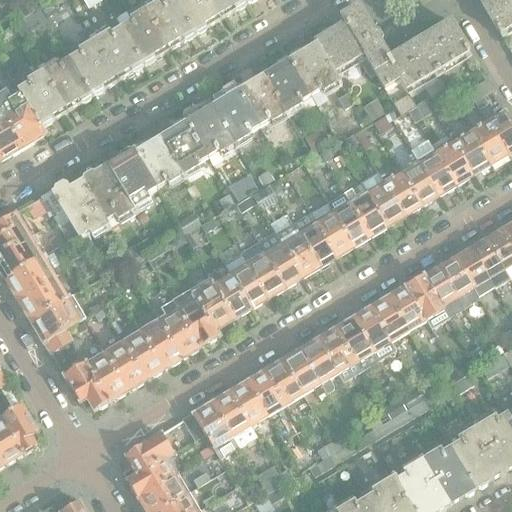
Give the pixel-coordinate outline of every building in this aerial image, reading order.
[(43,8),(37,0),(27,0),(36,13),(43,8)] [(102,3),(100,0),(82,0),(89,11),(102,3)] [(144,68),(195,37),(172,0),(169,0),(158,7),(156,4),(132,18),(134,21),(121,29),(132,49),(144,68)] [(246,7),(242,0),(172,0),(195,37),(246,7)] [(511,0),(490,0),(481,6),(500,37),(506,33),(511,42),(511,41),(511,0)] [(401,82),(389,61),(386,57),(384,54),(387,52),(385,47),(383,43),(382,42),(381,43),(377,36),(374,36),(368,26),(358,10),(342,19),(346,26),(344,27),(365,61),(367,66),(363,69),(370,79),(374,77),(383,92),(400,82),(401,82)] [(144,68),(132,49),(121,29),(115,19),(89,35),(93,41),(82,48),(83,52),(69,60),(92,99),(144,68)] [(33,38),(23,21),(14,26),(24,43),(33,38)] [(470,57),(450,24),(418,43),(438,76),(470,57)] [(334,80),(365,61),(344,27),(288,61),(310,97),(320,91),(323,95),(338,86),(334,80)] [(438,76),(418,43),(389,61),(401,82),(409,97),(415,94),(413,91),(438,76)] [(41,130),(92,99),(69,60),(58,67),(56,64),(31,79),(33,82),(19,91),(22,95),(21,96),(41,130)] [(297,105),(310,97),(288,61),(236,92),(259,128),(270,122),(272,125),(299,109),(297,105)] [(475,104),(492,94),(485,83),(467,94),(460,98),(453,87),(442,94),(448,105),(452,103),(458,114),(473,105),(475,104)] [(247,135),(259,128),(236,92),(185,123),(207,160),(219,153),(221,156),(250,139),(247,135)] [(45,136),(41,130),(21,96),(12,101),(7,93),(0,97),(0,113),(23,150),(45,136)] [(353,107),(346,96),(337,102),(344,112),(353,107)] [(416,109),(409,97),(408,96),(393,105),(400,119),(408,114),(416,109)] [(385,115),(377,100),(363,109),(372,123),(385,115)] [(435,112),(428,101),(417,107),(424,119),(435,112)] [(423,120),(416,109),(408,114),(415,125),(417,124),(423,120)] [(441,110),(435,114),(439,122),(446,118),(441,110)] [(0,163),(23,150),(0,113),(0,163)] [(397,120),(393,113),(388,115),(393,123),(397,120)] [(511,155),(511,126),(505,114),(497,119),(494,115),(484,120),(507,158),(511,155)] [(394,129),(387,117),(373,126),(380,137),(394,129)] [(507,158),(484,120),(468,131),(490,168),(507,158)] [(197,166),(207,160),(185,123),(133,154),(156,191),(168,184),(170,187),(199,170),(197,166)] [(490,168),(468,131),(450,141),(473,179),(490,168)] [(327,149),(317,132),(304,140),(314,157),(327,149)] [(363,132),(355,138),(359,144),(364,153),(373,148),(363,132)] [(355,138),(354,137),(354,136),(347,140),(352,148),(359,144),(355,138)] [(473,179),(450,141),(433,152),(456,189),(473,179)] [(456,189),(433,152),(427,142),(411,152),(417,162),(416,163),(439,199),(456,189)] [(312,160),(308,153),(299,159),(303,166),(312,160)] [(332,161),(327,153),(320,157),(325,165),(332,161)] [(156,191),(133,154),(123,160),(122,164),(119,166),(115,165),(100,174),(99,178),(96,180),(92,179),(82,185),(107,225),(117,218),(119,221),(150,202),(149,199),(158,194),(156,191)] [(325,167),(319,158),(304,167),(310,176),(325,167)] [(439,199),(416,163),(408,168),(409,171),(402,176),(421,210),(439,199)] [(404,220),(377,174),(360,185),(367,197),(388,230),(404,220)] [(421,210),(402,176),(396,179),(393,175),(383,182),(378,174),(377,174),(404,220),(421,210)] [(259,191),(250,176),(235,184),(244,200),(259,191)] [(107,225),(82,185),(69,193),(66,188),(63,187),(52,194),(78,237),(81,241),(91,235),(93,238),(109,228),(107,225)] [(201,197),(195,186),(190,189),(197,199),(201,197)] [(277,200),(269,187),(252,197),(259,210),(277,200)] [(197,199),(190,189),(186,191),(193,202),(197,199)] [(388,230),(367,197),(358,202),(351,192),(344,196),(348,203),(370,240),(388,230)] [(78,237),(52,194),(27,209),(34,220),(48,212),(58,230),(67,244),(78,237)] [(235,207),(229,196),(218,202),(224,213),(235,207)] [(240,216),(256,207),(252,199),(236,208),(240,216)] [(370,240),(348,203),(342,207),(344,211),(333,217),(353,250),(370,240)] [(353,250),(333,217),(326,206),(310,216),(336,261),(353,250)] [(44,260),(17,215),(0,224),(0,272),(6,282),(44,260)] [(201,226),(192,215),(179,225),(187,236),(201,226)] [(336,261),(310,216),(293,226),(319,271),(336,261)] [(206,235),(222,225),(223,224),(218,217),(201,227),(206,235)] [(511,225),(501,232),(511,249),(511,225)] [(319,271),(293,226),(275,236),(302,281),(319,271)] [(188,243),(186,239),(182,232),(170,240),(177,250),(188,243)] [(511,282),(511,249),(501,232),(486,241),(505,273),(511,283),(511,282)] [(302,281),(275,236),(274,235),(258,245),(285,291),(302,281)] [(505,273),(486,241),(470,251),(490,282),(505,273)] [(285,291),(258,245),(240,255),(240,256),(268,302),(285,291)] [(490,282),(470,251),(456,259),(479,299),(494,290),(490,282)] [(268,302),(240,256),(238,256),(233,258),(231,260),(229,262),(226,264),(224,267),(231,278),(231,279),(251,312),(268,302)] [(479,299),(456,259),(439,270),(463,311),(479,301),(478,299),(479,299)] [(69,302),(44,260),(6,282),(32,325),(69,302)] [(463,311),(439,270),(423,279),(445,314),(449,320),(463,311)] [(231,279),(215,288),(215,289),(234,322),(251,312),(231,279)] [(445,314),(423,279),(405,289),(426,325),(445,314)] [(234,322),(215,289),(215,288),(211,281),(190,293),(215,333),(234,322)] [(426,325),(405,289),(388,300),(409,335),(426,325)] [(215,333),(190,293),(172,304),(183,321),(182,325),(187,333),(190,333),(200,350),(207,345),(210,346),(216,342),(217,340),(218,339),(215,333)] [(68,332),(88,320),(75,298),(69,302),(32,325),(44,346),(68,332)] [(409,335),(388,300),(371,310),(392,346),(409,335)] [(187,333),(182,325),(183,321),(172,304),(161,310),(165,317),(158,321),(165,332),(164,336),(169,344),(172,344),(181,361),(189,356),(192,357),(198,353),(198,351),(200,350),(190,333),(187,333)] [(92,317),(102,311),(98,305),(88,311),(92,317)] [(392,346),(371,310),(353,321),(374,357),(392,346)] [(106,317),(102,311),(94,317),(98,323),(106,317)] [(181,361),(172,344),(169,344),(164,336),(165,332),(158,321),(140,333),(146,344),(145,348),(149,355),(153,355),(163,372),(171,367),(173,368),(180,364),(180,362),(181,361)] [(374,357),(353,321),(336,331),(357,367),(360,373),(369,368),(365,362),(374,357)] [(122,334),(115,323),(111,325),(117,336),(122,334)] [(357,367),(336,331),(317,342),(338,378),(357,367)] [(73,343),(71,341),(73,340),(68,332),(44,346),(50,356),(59,351),(73,343)] [(163,372),(153,355),(149,355),(145,348),(146,344),(140,333),(122,344),(128,354),(127,358),(132,366),(135,367),(145,383),(152,378),(155,379),(161,375),(162,373),(163,372)] [(84,350),(76,338),(73,340),(71,341),(73,343),(79,353),(84,350)] [(338,378),(317,342),(300,353),(325,395),(326,397),(332,393),(334,391),(334,388),(330,383),(338,378)] [(145,383),(135,367),(132,366),(127,358),(128,354),(122,344),(104,355),(110,365),(108,369),(113,377),(117,378),(127,394),(134,389),(137,390),(143,386),(144,383),(145,383)] [(503,354),(499,347),(490,352),(494,359),(503,354)] [(485,359),(479,348),(470,353),(477,364),(485,359)] [(64,361),(59,351),(50,356),(56,366),(64,361)] [(511,368),(511,354),(510,351),(502,356),(510,370),(511,368)] [(325,395),(300,353),(282,363),(304,399),(313,393),(318,400),(325,395)] [(127,394),(117,378),(113,377),(108,369),(110,365),(104,355),(85,366),(92,377),(91,380),(95,388),(99,388),(109,405),(116,400),(119,401),(125,397),(126,394),(127,394)] [(472,372),(463,357),(452,364),(461,379),(472,372)] [(487,381),(508,367),(501,357),(480,371),(487,381)] [(304,399),(282,363),(264,374),(285,410),(304,399)] [(109,405),(99,388),(95,388),(91,380),(92,377),(85,366),(64,379),(80,405),(82,404),(86,412),(91,408),(94,413),(98,411),(101,411),(107,408),(108,405),(109,405)] [(285,410),(264,374),(247,384),(268,420),(285,410)] [(474,388),(467,377),(452,386),(458,397),(474,388)] [(443,392),(442,391),(436,380),(419,390),(426,402),(443,392)] [(268,420),(247,384),(229,395),(256,440),(257,439),(251,430),(268,420)] [(419,393),(403,402),(408,410),(424,401),(419,393)] [(256,440),(229,395),(212,406),(239,451),(256,440)] [(437,408),(432,399),(426,403),(430,411),(437,408)] [(399,401),(383,411),(383,412),(384,414),(389,423),(390,422),(396,419),(403,415),(406,413),(400,402),(399,401)] [(429,411),(424,402),(417,406),(422,415),(427,412),(429,411)] [(239,451),(212,406),(194,416),(206,437),(214,451),(220,462),(239,451)] [(422,415),(417,406),(410,410),(415,419),(422,415)] [(37,435),(22,409),(2,421),(13,439),(11,441),(21,456),(21,457),(24,455),(27,456),(33,452),(33,450),(36,448),(35,446),(37,445),(38,441),(35,436),(37,435)] [(415,419),(410,410),(407,412),(406,413),(403,415),(408,424),(415,419)] [(385,425),(389,423),(384,414),(368,424),(373,433),(374,432),(380,429),(385,425)] [(408,424),(403,415),(396,419),(401,428),(408,424)] [(206,437),(194,416),(183,423),(195,444),(206,437)] [(401,428),(396,419),(390,422),(396,431),(401,428)] [(511,427),(507,419),(498,424),(495,419),(477,430),(472,422),(454,433),(456,436),(447,441),(451,449),(476,491),(478,490),(481,491),(487,488),(488,484),(511,469),(511,427)] [(21,456),(11,441),(13,439),(2,421),(0,422),(0,462),(3,467),(5,465),(8,467),(15,463),(15,460),(21,456)] [(396,431),(390,422),(389,423),(385,425),(390,434),(396,431)] [(390,434),(385,425),(380,429),(385,438),(390,434)] [(365,436),(360,428),(350,434),(355,442),(365,436)] [(385,438),(380,429),(374,432),(379,441),(385,438)] [(414,437),(410,430),(403,434),(407,441),(414,437)] [(379,441),(374,432),(373,433),(372,433),(369,435),(374,444),(379,441)] [(374,444),(369,435),(362,439),(368,448),(374,444)] [(126,482),(167,457),(172,454),(161,436),(129,456),(126,458),(133,471),(124,477),(126,480),(125,481),(126,482)] [(337,453),(352,445),(347,437),(333,446),(337,453)] [(368,448),(362,439),(356,443),(361,452),(368,448)] [(361,452),(356,443),(355,444),(350,447),(355,456),(361,452)] [(391,452),(385,444),(377,449),(383,457),(391,452)] [(336,454),(331,445),(317,453),(322,462),(336,454)] [(215,455),(210,447),(200,454),(204,461),(215,455)] [(355,456),(350,447),(344,450),(349,459),(355,456)] [(476,491),(451,449),(443,454),(441,451),(402,474),(404,477),(397,482),(395,478),(394,479),(397,484),(396,485),(412,511),(441,511),(465,498),(468,499),(474,496),(474,492),(476,491)] [(349,459),(344,450),(337,454),(343,463),(349,459)] [(343,463),(337,454),(330,458),(336,467),(343,463)] [(138,502),(138,501),(179,477),(167,457),(126,482),(138,502)] [(336,467),(330,458),(323,463),(328,472),(336,467)] [(308,468),(304,461),(296,465),(300,472),(308,468)] [(328,472),(323,463),(319,465),(316,467),(321,476),(328,472)] [(321,476),(316,467),(309,471),(314,480),(321,476)] [(293,479),(289,472),(280,477),(285,484),(293,479)] [(197,489),(210,482),(205,475),(193,482),(197,489)] [(144,511),(160,511),(190,495),(179,477),(138,501),(144,511)] [(412,511),(396,485),(397,484),(394,479),(371,493),(373,496),(365,501),(371,511),(412,511)] [(255,502),(249,491),(242,496),(248,506),(255,502)] [(199,511),(190,495),(160,511),(199,511)] [(371,511),(365,501),(356,506),(355,503),(338,511),(335,506),(336,506),(329,496),(321,501),(328,511),(371,511)] [(206,508),(217,502),(214,497),(203,503),(206,508)] [(273,511),(274,511),(265,497),(254,504),(259,511),(273,511)]
